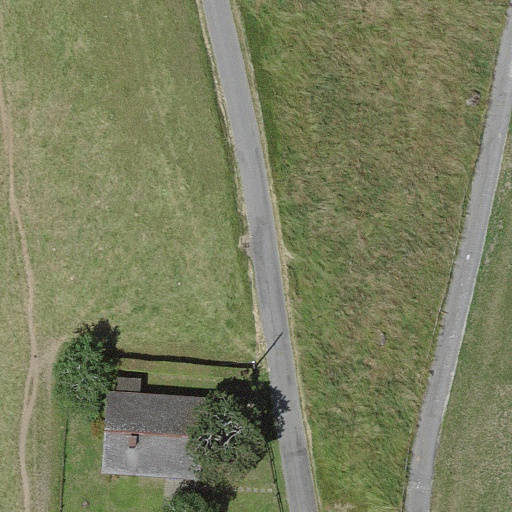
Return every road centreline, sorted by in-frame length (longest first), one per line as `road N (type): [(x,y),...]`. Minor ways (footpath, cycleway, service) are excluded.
road 1 (residential): [(414,511),(437,359),(511,26)]
road 2 (track): [(214,0),(266,280)]
road 3 (residential): [(266,280),(309,511)]
